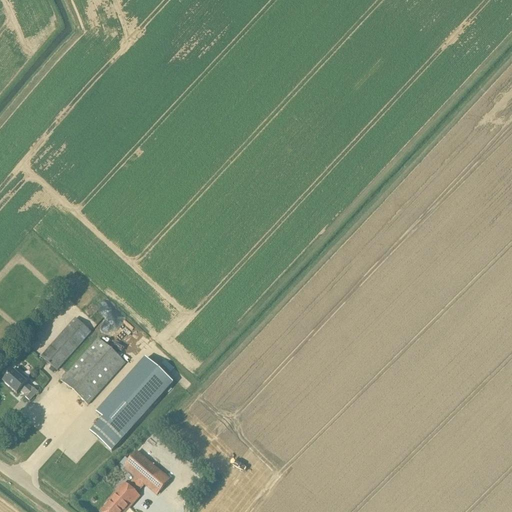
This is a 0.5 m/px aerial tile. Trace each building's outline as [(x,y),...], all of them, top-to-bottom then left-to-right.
[(91,333),(75,319),(41,357),(57,371),(91,333)] [(125,364),(98,339),(60,382),(88,406),(125,364)] [(97,414),(124,439),(173,384),(145,359),(97,414)] [(18,377),(13,372),(3,383),(17,395),(22,389),(27,394),(24,397),(30,402),(37,393),(32,389),(31,389),(26,384),(29,381),(21,374),(18,377)] [(170,480),(137,453),(124,468),(157,496),(170,480)] [(127,511),(140,497),(124,484),(107,503),(109,504),(101,511),(127,511)]
